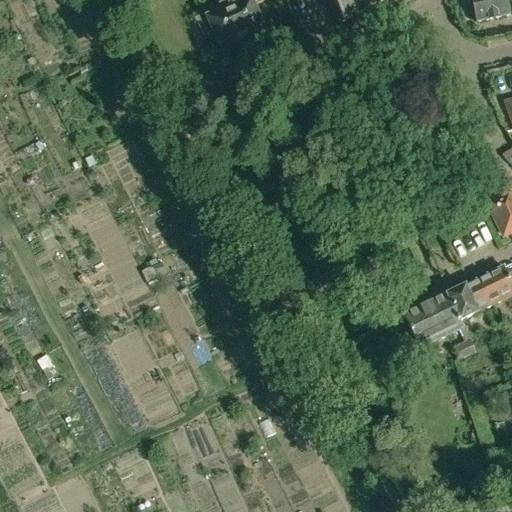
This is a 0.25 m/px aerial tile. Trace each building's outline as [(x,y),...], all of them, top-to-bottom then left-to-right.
[(267,1),(266,0),(233,0),(204,14),(206,17),(196,21),(203,37),(212,32),(221,51),(263,32),(252,8),(267,1)] [(361,13),(362,16),(365,15),(364,13),(377,6),(378,9),(382,7),(381,5),(390,0),(395,0),(396,1),(398,0),(397,0),(332,0),(345,25),(347,25),(345,21),(361,13)] [(472,0),(478,24),(511,17),(507,0),(472,0)] [(511,233),(511,191),(488,203),(505,237),(511,233)] [(504,268),(478,281),(491,308),(511,297),(511,280),(511,281),(504,268)] [(478,281),(448,295),(461,322),(491,308),(478,281)] [(448,295),(404,317),(420,350),(464,329),(461,322),(448,295)] [(495,330),(504,326),(497,310),(488,315),(495,330)] [(460,331),(466,344),(455,350),(460,363),(476,354),(471,343),(472,342),(466,329),(460,331)]
